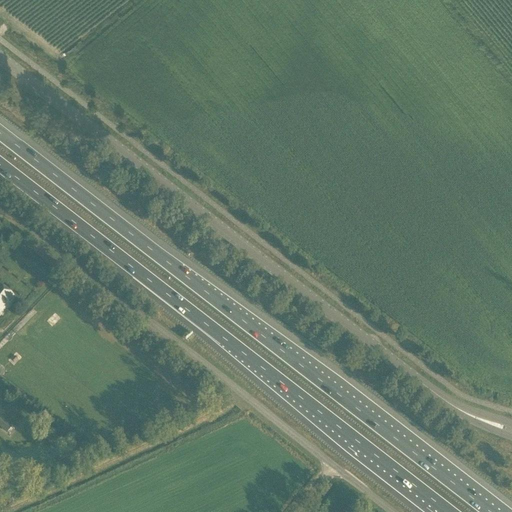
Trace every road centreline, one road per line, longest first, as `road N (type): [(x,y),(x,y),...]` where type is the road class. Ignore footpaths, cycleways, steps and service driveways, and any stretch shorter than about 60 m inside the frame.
road 1 (motorway): [(491,511),(0,133)]
road 2 (unclassified): [(482,421),(419,382),(0,55)]
road 3 (motorway): [(0,165),(446,511)]
road 4 (unclassified): [(332,464),(0,208)]
